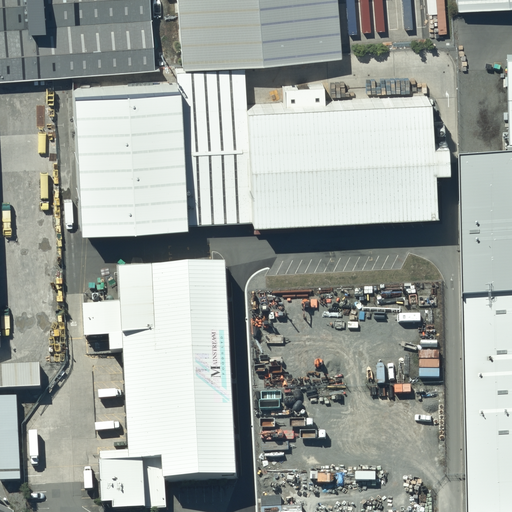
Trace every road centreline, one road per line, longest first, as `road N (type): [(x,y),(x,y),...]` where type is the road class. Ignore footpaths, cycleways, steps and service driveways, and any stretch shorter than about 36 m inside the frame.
road 1 (unknown): [(227,230),(219,99),(243,83),(401,64),(441,84),(447,229)]
road 2 (unknown): [(86,511),(72,492),(65,456),(86,258),(96,243),(129,231),(227,230)]
road 3 (unknown): [(447,229),(454,511)]
road 4 (unknown): [(241,511),(227,230)]
road 5 (unknown): [(227,230),(447,229)]
